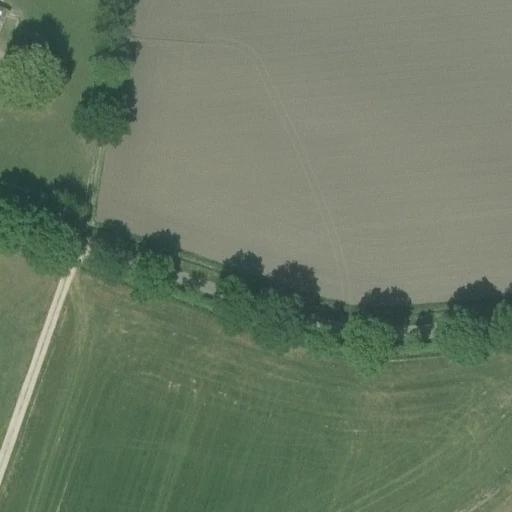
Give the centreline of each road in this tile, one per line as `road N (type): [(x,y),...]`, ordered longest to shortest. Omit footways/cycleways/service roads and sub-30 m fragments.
road 1 (unclassified): [(0,218),(329,331),(408,336),(511,320)]
road 2 (track): [(0,468),(78,245)]
